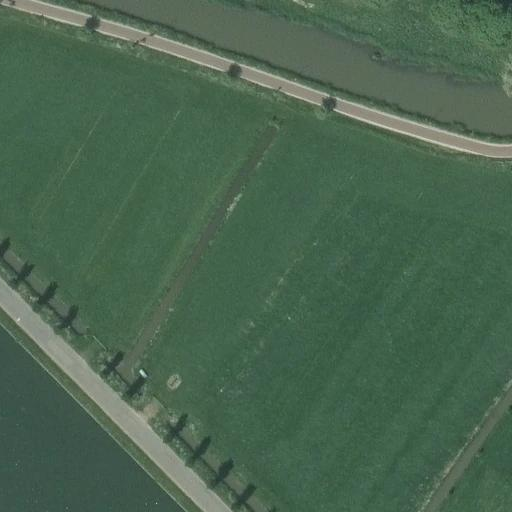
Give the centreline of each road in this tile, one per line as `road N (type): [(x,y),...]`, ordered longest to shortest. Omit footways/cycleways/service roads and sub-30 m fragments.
road 1 (unclassified): [(511,151),(471,147),(3,0)]
road 2 (unclassified): [(216,511),(0,293)]
